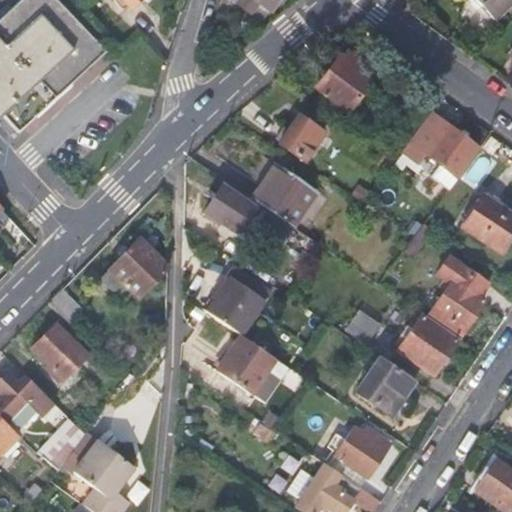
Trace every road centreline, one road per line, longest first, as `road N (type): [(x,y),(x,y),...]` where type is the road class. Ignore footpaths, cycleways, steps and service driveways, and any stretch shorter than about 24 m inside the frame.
road 1 (secondary): [(332,0),(174,142)]
road 2 (unclassified): [(511,116),(356,0)]
road 3 (residential): [(404,511),(511,351)]
road 4 (residential): [(202,0),(178,86),(174,142)]
road 5 (secondary): [(174,142),(74,241)]
